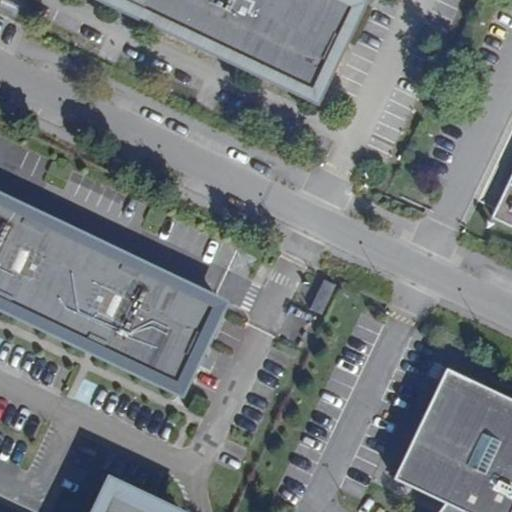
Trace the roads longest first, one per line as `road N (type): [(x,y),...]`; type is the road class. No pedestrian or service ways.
road 1 (unclassified): [(511,317),(0,70)]
road 2 (unknown): [(284,281),(0,160)]
